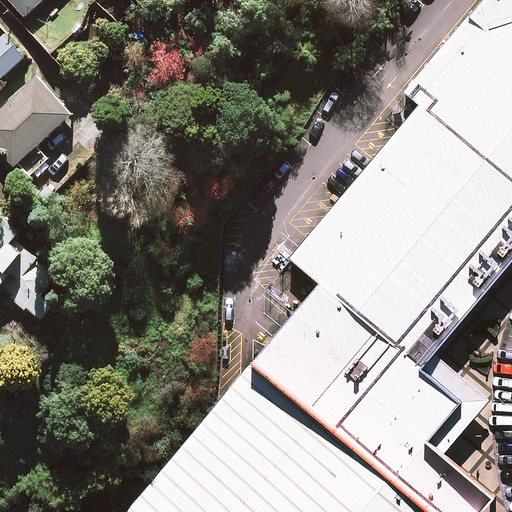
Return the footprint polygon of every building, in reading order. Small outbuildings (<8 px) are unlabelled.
[(10,0),(25,16),(43,0),(10,0)] [(482,511),(494,496),(445,452),(491,398),(434,353),(511,260),(511,0),(480,0),(406,92),(418,104),(292,258),(318,282),(119,511),(482,511)] [(4,34),(0,36),(0,80),(25,59),(4,34)] [(55,36),(43,47),(53,59),(66,47),(55,36)] [(0,150),(16,168),(19,165),(28,175),(45,159),(37,149),(74,115),(38,76),(0,111),(0,150)] [(0,286),(1,285),(11,294),(10,296),(26,311),(28,309),(40,320),(53,305),(43,296),(59,278),(19,241),(15,246),(10,242),(20,232),(6,219),(2,223),(0,220),(0,286)]
